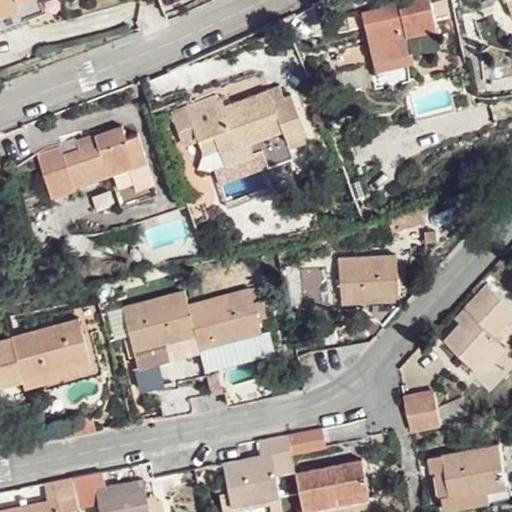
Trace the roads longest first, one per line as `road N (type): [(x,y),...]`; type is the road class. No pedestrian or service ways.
road 1 (residential): [(511,214),(340,394),(291,413),(0,470)]
road 2 (residential): [(265,0),(0,107)]
